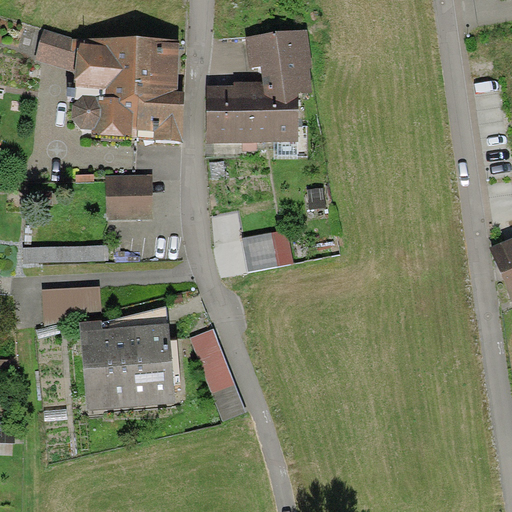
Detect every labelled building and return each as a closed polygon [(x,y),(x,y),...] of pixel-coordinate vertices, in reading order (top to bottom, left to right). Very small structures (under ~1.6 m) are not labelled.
[(87,52),(49,37),(39,71),(82,83),(81,116),(80,127),(77,138),(78,148),(84,153),(99,155),(101,162),(131,163),(136,156),(160,157),(159,163),(188,164),(190,117),(178,118),(179,51),(87,45),(87,52)] [(252,97),(211,100),(215,159),(304,154),(302,116),(312,116),(307,41),(248,44),(252,97)] [(156,186),(104,186),(104,228),(156,228),(156,186)] [(323,193),(306,195),(308,217),(326,215),(323,193)] [(270,239),(240,245),(248,283),(278,277),(270,239)] [(511,247),(499,253),(511,284),(511,247)] [(108,257),(26,258),(26,272),(108,271),(108,257)] [(98,296),(44,301),(47,335),(102,329),(98,296)] [(158,325),(84,342),(88,431),(182,422),(176,346),(160,345),(158,325)] [(230,423),(253,413),(218,333),(196,342),(230,423)]
